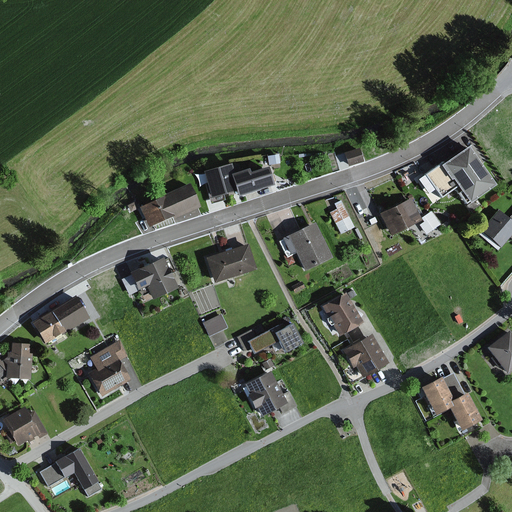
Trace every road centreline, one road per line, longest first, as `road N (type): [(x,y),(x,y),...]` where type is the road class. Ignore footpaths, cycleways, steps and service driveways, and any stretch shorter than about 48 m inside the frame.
road 1 (residential): [(0,326),(104,259),(385,162),(440,133),(511,78)]
road 2 (residential): [(351,404),(118,511)]
road 3 (residential): [(6,468),(226,352)]
road 4 (residential): [(511,308),(466,344),(351,404)]
